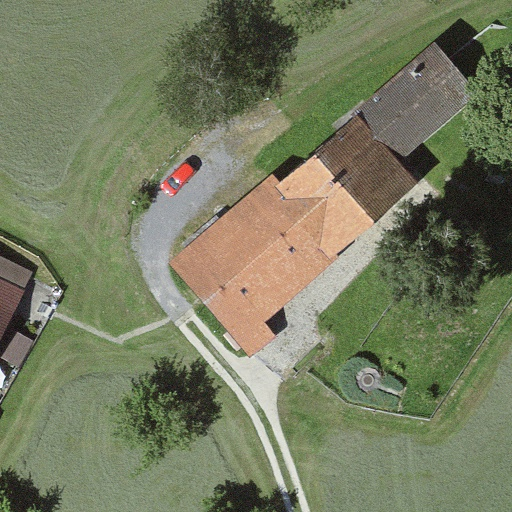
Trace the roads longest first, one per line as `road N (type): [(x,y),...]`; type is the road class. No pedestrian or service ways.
road 1 (track): [(140,276),(258,157),(349,94),(511,20)]
road 2 (residential): [(277,511),(255,444),(140,276)]
